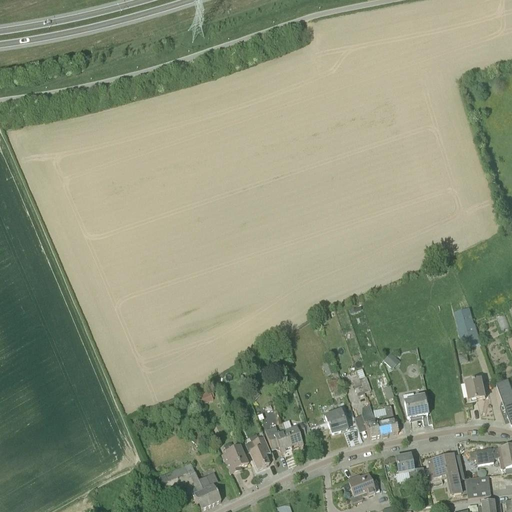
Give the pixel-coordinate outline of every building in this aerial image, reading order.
[(361,312),(360,308),(349,311),(351,316),(361,312)] [(466,328),(461,312),(454,315),(458,330),(456,330),(463,350),(480,345),(481,349),(483,348),(482,345),(483,345),(482,342),(480,342),(474,325),(466,328)] [(330,321),(327,315),(319,318),(319,319),(322,325),(330,321)] [(327,379),(334,377),(329,363),(322,365),(327,379)] [(364,395),(359,381),(357,376),(350,378),(358,399),(364,396),(364,395)] [(359,381),(364,395),(371,392),(365,379),(359,381)] [(469,403),(485,400),(482,381),(466,384),(469,403)] [(505,425),(511,423),(511,425),(511,394),(508,383),(497,387),(503,404),(501,405),(500,410),(505,425)] [(388,402),(394,399),(390,388),(383,390),(388,402)] [(254,403),(260,397),(254,391),(248,397),(254,403)] [(204,395),(208,404),(212,402),(211,399),(213,398),(211,392),(204,395)] [(208,404),(204,395),(197,398),(201,407),(208,404)] [(408,421),(427,417),(423,399),(414,401),(414,403),(404,405),(408,421)] [(381,439),(374,420),(369,408),(363,410),(367,419),(362,421),(370,441),(381,439)] [(386,417),(374,420),(381,439),(398,435),(394,421),(393,422),(390,408),(384,409),(386,417)] [(331,439),(348,432),(340,412),(323,418),(331,439)] [(291,432),(285,435),(290,450),(297,448),(298,450),(303,448),(300,441),(306,439),(301,425),(290,429),(291,432)] [(290,450),(285,435),(279,437),(278,434),(277,434),(275,429),(265,433),(272,451),(278,449),(280,456),(285,455),(284,452),(290,450)] [(198,449),(208,439),(200,431),(190,441),(198,449)] [(257,472),(269,467),(264,457),(270,455),(264,439),(251,444),(255,451),(257,456),(251,459),(257,472)] [(470,460),(477,459),(478,468),(493,466),(492,461),(498,460),(501,473),(505,472),(511,470),(511,445),(500,448),(501,449),(491,451),(491,450),(476,453),(469,454),(470,460)] [(229,478),(241,473),(240,470),(247,466),(240,449),(225,455),(226,457),(221,459),(229,478)] [(410,457),(406,458),(395,460),(396,466),(398,477),(395,477),(397,486),(409,483),(410,487),(427,483),(427,482),(424,472),(424,471),(413,474),(410,457)] [(458,484),(458,482),(463,481),(459,458),(453,459),(453,457),(440,459),(440,461),(428,463),(430,471),(424,472),(427,482),(428,482),(430,488),(440,486),(439,480),(446,479),(450,499),(461,497),(467,496),(465,483),(458,484)] [(203,511),(211,509),(199,482),(191,466),(159,479),(161,485),(167,482),(167,483),(189,474),(199,495),(194,498),(200,511),(203,511)] [(395,477),(398,477),(396,466),(390,467),(391,471),(393,472),(394,472),(395,477)] [(485,477),(486,474),(485,472),(483,470),(480,470),(478,472),(477,474),(478,477),(480,479),(483,479),(485,477)] [(199,482),(211,509),(220,504),(213,489),(219,486),(213,475),(199,482)] [(375,496),(368,477),(356,481),(356,479),(348,482),(354,500),(350,501),(352,507),(362,503),(361,501),(367,499),(375,496)] [(465,481),(465,482),(465,483),(467,496),(467,501),(491,499),(488,478),(465,481)] [(168,498),(182,491),(178,485),(164,492),(168,498)] [(494,511),(493,503),(481,505),(481,509),(476,510),(476,511),(494,511)]
